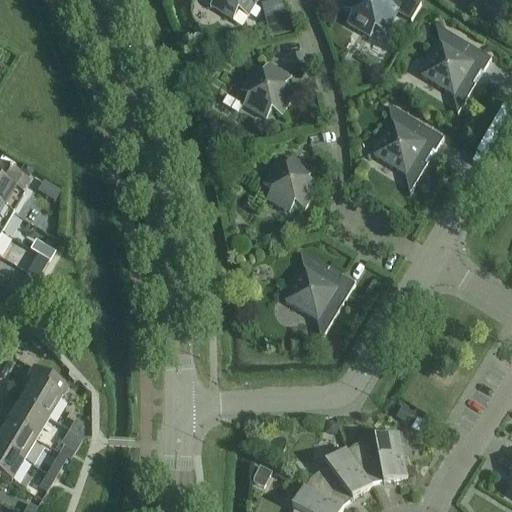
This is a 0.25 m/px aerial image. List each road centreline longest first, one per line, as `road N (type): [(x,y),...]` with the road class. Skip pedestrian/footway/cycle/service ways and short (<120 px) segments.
road 1 (tertiary): [(177,406),(164,237),(124,84),(90,0)]
road 2 (unclassified): [(177,406),(348,390),(429,262)]
road 3 (residential): [(429,262),(342,212),(340,116),(299,0)]
road 4 (unclassified): [(429,262),(511,123)]
road 5 (residential): [(437,511),(511,388)]
